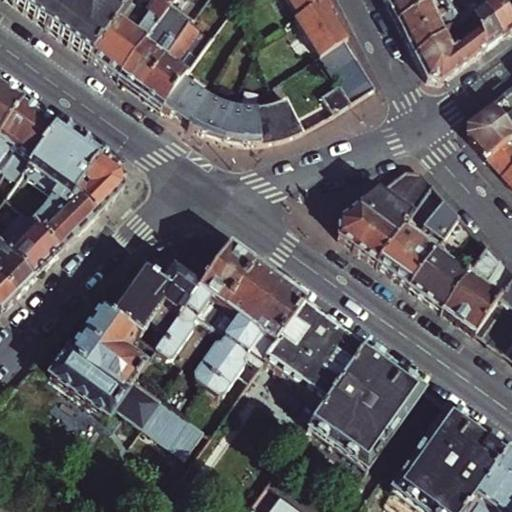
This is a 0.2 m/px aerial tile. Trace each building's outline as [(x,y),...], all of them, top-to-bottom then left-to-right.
[(0,0),(47,32),(70,0),(0,0)] [(70,0),(47,32),(90,64),(130,8),(131,7),(121,0),(70,0)] [(118,84),(165,19),(178,0),(155,0),(142,18),(130,8),(90,64),(118,84)] [(286,0),(300,21),(296,23),(340,92),(323,103),(335,121),(376,95),(345,46),(349,44),(336,23),(337,20),(337,16),(326,0),(286,0)] [(384,0),(389,9),(404,0),(384,0)] [(404,0),(389,9),(397,25),(433,0),(404,0)] [(433,0),(397,25),(406,42),(449,12),(447,8),(458,1),(457,0),(433,0)] [(473,27),(478,36),(488,53),(501,42),(477,0),(457,0),(458,1),(467,16),(470,21),(473,27)] [(477,0),(501,42),(511,34),(511,23),(504,12),(495,0),(477,0)] [(449,12),(406,42),(414,60),(458,29),(456,24),(467,16),(458,1),(447,8),(449,12)] [(458,29),(414,60),(423,76),(465,45),(460,36),(468,30),(465,24),(470,21),(467,16),(456,24),(458,29)] [(139,99),(182,41),(171,34),(176,27),(165,19),(118,84),(139,99)] [(468,30),(473,27),(470,21),(465,24),(468,30)] [(162,113),(183,84),(205,54),(195,46),(201,38),(190,30),(182,41),(139,99),(161,115),(162,113)] [(478,36),(465,45),(423,76),(427,84),(441,88),(488,53),(478,36)] [(204,99),(183,84),(162,113),(183,128),(204,99)] [(0,91),(0,138),(22,107),(0,91)] [(511,96),(490,113),(493,116),(481,126),(478,122),(469,129),(468,143),(493,170),(496,168),(504,178),(502,180),(511,191),(511,96)] [(216,106),(204,99),(183,128),(194,135),(208,142),(229,112),(216,106)] [(0,210),(26,174),(57,131),(22,107),(0,138),(0,210)] [(275,112),(280,126),(294,122),(286,108),(275,112)] [(256,150),(244,115),(237,114),(229,112),(208,142),(219,146),(232,149),(246,150),(256,150)] [(286,145),(280,126),(275,112),(268,113),(252,115),(244,115),(256,150),(261,150),(275,148),(286,145)] [(303,136),(294,122),(280,126),(286,145),(289,144),(304,138),(303,136)] [(43,213),(29,226),(60,257),(98,219),(75,197),(100,163),(57,131),(26,174),(31,178),(27,184),(52,202),(43,213)] [(122,179),(100,163),(75,197),(98,219),(123,194),(122,179)] [(493,170),(502,180),(504,178),(496,168),(493,170)] [(339,243),(376,270),(404,230),(432,191),(419,178),(404,177),(385,191),(409,208),(403,217),(376,198),(337,227),(339,243)] [(23,220),(0,242),(0,251),(33,284),(60,257),(29,226),(23,220)] [(459,221),(447,238),(408,293),(441,316),(487,252),(459,221)] [(408,293),(447,238),(442,235),(435,244),(427,238),(426,241),(421,238),(419,241),(404,230),(376,270),(408,293)] [(188,310),(227,255),(209,241),(208,242),(178,282),(170,276),(161,289),(141,274),(106,322),(137,344),(148,329),(165,341),(188,310)] [(33,284),(0,251),(0,285),(16,302),(33,284)] [(511,280),(487,252),(441,316),(475,340),(511,284),(511,280)] [(208,334),(252,273),(227,255),(188,310),(165,341),(154,357),(166,365),(172,365),(193,336),(191,330),(195,325),(208,334)] [(278,292),(252,273),(208,334),(223,344),(218,350),(213,351),(193,378),(194,385),(205,393),(278,292)] [(494,354),(511,329),(511,284),(475,340),(494,354)] [(0,317),(16,302),(0,285),(0,317)] [(262,367),(303,310),(278,292),(205,393),(216,402),(222,401),(243,371),(242,366),(246,361),(259,371),(262,367)] [(365,355),(303,310),(262,367),(323,412),(365,355)] [(132,388),(154,357),(137,344),(106,322),(98,315),(61,365),(60,364),(58,367),(56,367),(51,367),(45,374),(48,379),(50,381),(48,383),(106,426),(113,416),(168,455),(174,447),(187,428),(132,388)] [(511,329),(494,354),(511,366),(511,329)] [(424,397),(365,355),(323,412),(315,424),(306,435),(365,478),(424,397)] [(413,511),(466,511),(507,457),(448,415),(390,495),(413,511)] [(187,428),(174,447),(184,454),(198,435),(187,428)] [(511,511),(511,460),(507,457),(466,511),(511,511)] [(272,511),(255,511),(253,510),(251,511),(300,511),(282,499),(272,511)]
